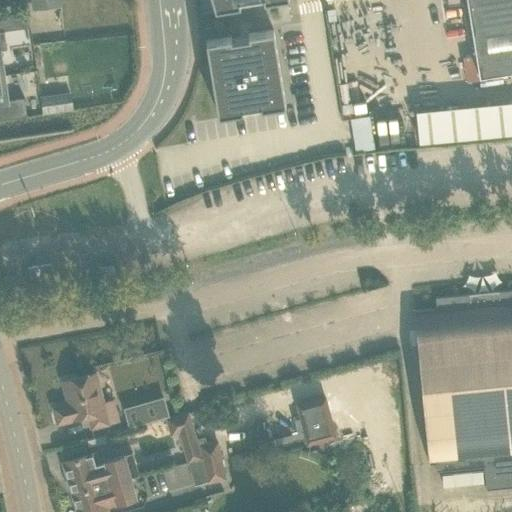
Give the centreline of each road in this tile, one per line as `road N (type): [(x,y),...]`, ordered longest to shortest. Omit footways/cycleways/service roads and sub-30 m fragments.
road 1 (tertiary): [(0,184),(112,149),(146,120),(164,79),(160,0)]
road 2 (tertiary): [(29,511),(0,394)]
